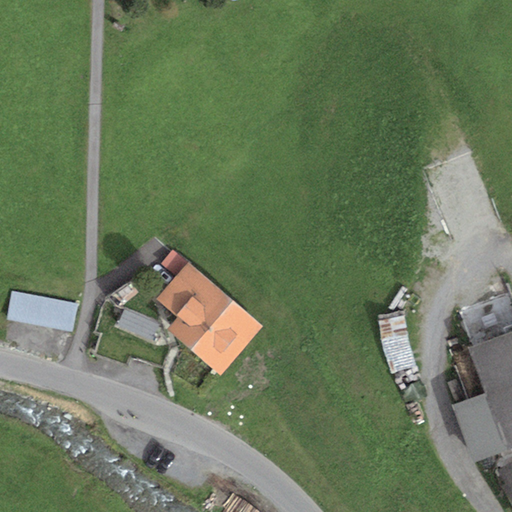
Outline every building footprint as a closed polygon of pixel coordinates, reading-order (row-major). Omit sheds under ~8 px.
[(176,276),(188,262),(174,250),(162,264),(176,276)] [(263,326),(188,262),(176,276),(156,299),(177,317),(166,330),(219,376),(263,326)] [(78,304),(12,291),(6,320),(73,333),(78,304)] [(381,321),(386,375),(412,373),(407,319),(381,321)] [(511,448),(511,332),(467,349),(484,393),(506,451),(511,448)] [(474,463),(506,451),(484,393),(452,406),(474,463)] [(511,462),(498,471),(506,485),(501,488),(511,506),(511,462)]
